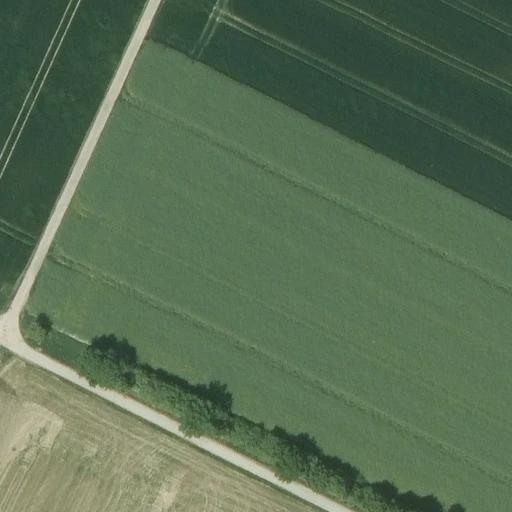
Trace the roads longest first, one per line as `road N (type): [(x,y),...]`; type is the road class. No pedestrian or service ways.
road 1 (track): [(349,511),(0,339)]
road 2 (track): [(150,0),(0,339)]
